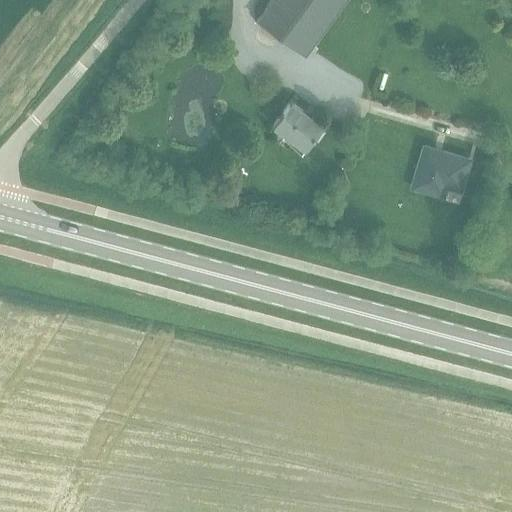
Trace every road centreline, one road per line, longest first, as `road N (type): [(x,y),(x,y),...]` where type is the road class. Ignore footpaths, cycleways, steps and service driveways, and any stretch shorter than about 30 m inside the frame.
road 1 (primary): [(511,353),(0,217)]
road 2 (unclassified): [(0,168),(138,0)]
